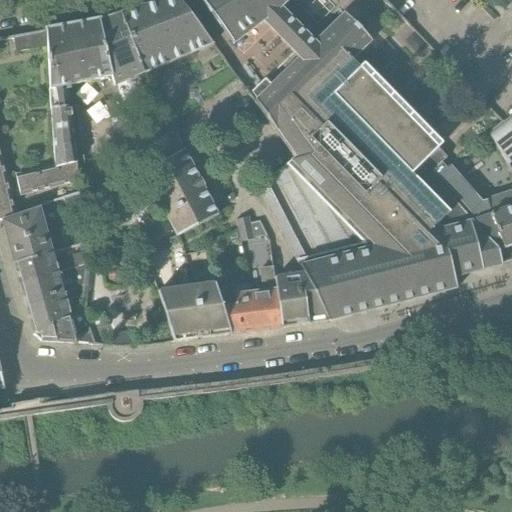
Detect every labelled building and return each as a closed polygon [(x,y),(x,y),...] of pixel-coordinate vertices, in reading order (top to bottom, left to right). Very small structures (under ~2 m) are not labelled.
[(172,0),(121,15),(146,75),(214,46),(214,45),(191,16),(178,0),(172,0)] [(300,267),(300,269),(315,298),(316,298),(329,323),(331,322),(336,321),(457,290),(454,279),(502,266),(498,251),(473,222),(431,174),(448,158),(353,62),(373,42),(345,13),(315,42),(283,9),(291,0),(198,0),(234,46),(265,23),(300,60),(255,104),(295,160),(292,162),(375,248),(300,267)] [(141,77),(146,75),(121,15),(100,22),(114,78),(117,88),(122,105),(143,82),(141,77)] [(55,166),(77,161),(70,108),(62,109),(61,90),(84,85),(98,82),(110,121),(125,116),(122,105),(117,88),(114,78),(100,22),(69,28),(64,29),(55,30),(48,31),(47,32),(48,48),(49,91),(51,110),(55,166)] [(48,48),(47,32),(14,38),(14,41),(16,53),(48,48)] [(511,117),(503,124),(488,134),(508,166),(511,173),(511,117)] [(136,153),(145,175),(184,151),(174,129),(136,153)] [(176,238),(219,217),(185,150),(184,151),(145,175),(144,175),(176,238)] [(83,182),(80,161),(77,161),(55,166),(60,188),(77,184),(83,182)] [(35,171),(41,193),(60,188),(55,166),(35,171)] [(41,193),(35,171),(15,175),(21,198),(41,193)] [(6,182),(0,184),(0,202),(11,200),(6,182)] [(501,251),(511,246),(511,190),(486,199),(491,213),(491,214),(474,220),(501,251)] [(92,243),(88,228),(80,193),(66,198),(78,247),(92,243)] [(0,221),(2,221),(15,217),(11,200),(0,202),(0,221)] [(14,267),(53,254),(44,206),(15,217),(2,221),(14,267)] [(241,243),(254,240),(251,225),(249,218),(236,220),(238,230),(240,239),(241,243)] [(251,225),(254,240),(267,237),(259,223),(251,225)] [(240,239),(238,230),(225,238),(226,243),(240,239)] [(19,285),(59,272),(88,263),(88,252),(72,257),(73,259),(57,264),(55,257),(60,256),(59,252),(53,254),(14,267),(19,285)] [(59,272),(61,282),(68,281),(74,304),(84,302),(88,266),(88,263),(59,272)] [(282,329),(274,273),(273,268),(260,270),(263,291),(251,293),(256,333),(282,329)] [(297,327),(310,325),(325,323),(329,323),(316,298),(315,298),(300,269),(293,270),(274,273),(282,329),(297,327)] [(59,272),(19,285),(33,336),(41,343),(78,345),(60,283),(61,282),(59,272)] [(203,340),(232,336),(215,288),(215,285),(213,285),(213,284),(196,286),(159,291),(160,292),(158,292),(174,343),(203,340)] [(232,336),(256,333),(251,293),(236,294),(235,286),(215,288),(232,336)] [(140,402),(504,344),(493,327),(487,328),(487,333),(471,337),(470,333),(464,335),(465,340),(448,344),(446,340),(420,348),(377,359),(312,370),(182,388),(136,392),(104,396),(41,405),(40,403),(39,400),(25,404),(10,405),(11,410),(0,412),(0,422),(23,419),(28,418),(33,418),(106,408),(106,413),(109,419),(112,423),(117,425),(123,425),(128,423),(132,420),(139,414),(140,402)]
